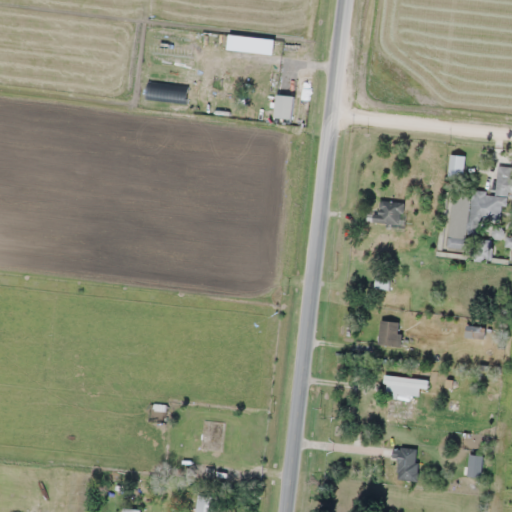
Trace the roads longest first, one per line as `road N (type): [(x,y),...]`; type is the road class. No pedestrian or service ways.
road 1 (tertiary): [(289,511),(349,0)]
road 2 (residential): [(511,137),(336,117)]
